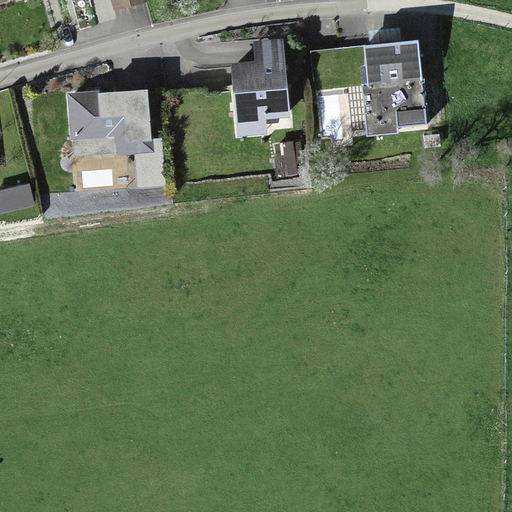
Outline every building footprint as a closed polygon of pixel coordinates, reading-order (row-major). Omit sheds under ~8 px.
[(145,0),(112,0),(116,13),(146,3),(145,0)] [(255,61),(230,64),(236,136),(266,134),(265,119),(289,117),(282,39),(253,41),(255,61)] [(417,41),(363,46),(367,84),(373,136),(398,133),(398,126),(426,123),(417,41)] [(315,90),(367,84),(363,46),(311,52),(315,90)] [(71,95),(75,156),(151,151),(146,90),(71,95)] [(20,191),(0,196),(0,217),(25,211),(20,191)]
